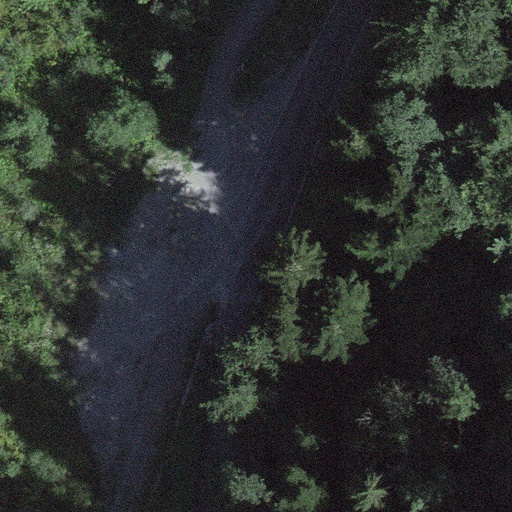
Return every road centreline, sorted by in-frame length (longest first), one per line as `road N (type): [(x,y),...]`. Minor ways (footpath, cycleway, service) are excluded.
road 1 (unclassified): [(209,511),(243,288),(358,0)]
road 2 (track): [(125,511),(190,321),(211,300),(243,288)]
